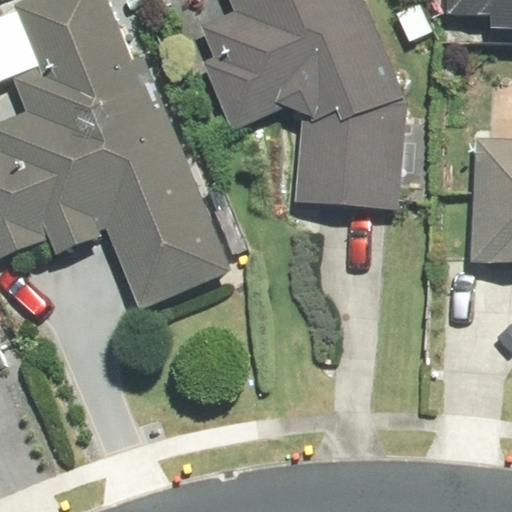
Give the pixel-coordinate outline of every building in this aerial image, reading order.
[(112,0),(53,0),(17,16),(43,76),(18,87),(33,123),(0,137),(0,145),(9,166),(0,169),(0,267),(5,279),(62,255),(73,279),(121,258),(154,335),(250,294),(152,68),(144,72),(112,0)] [(367,0),(235,0),(246,23),(210,39),(223,68),(212,73),(246,147),(307,122),(304,219),(359,230),(409,226),(416,115),(367,0)] [(511,0),(458,0),(457,34),(506,36),(505,48),(511,48),(511,0)] [(511,152),(484,151),(481,283),(511,283),(511,152)] [(0,348),(0,386),(14,381),(0,348)]
